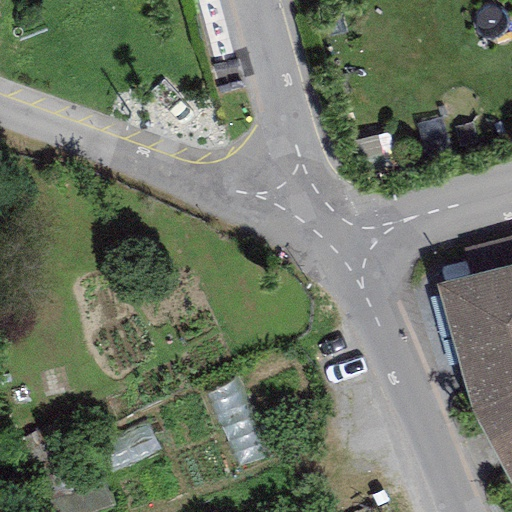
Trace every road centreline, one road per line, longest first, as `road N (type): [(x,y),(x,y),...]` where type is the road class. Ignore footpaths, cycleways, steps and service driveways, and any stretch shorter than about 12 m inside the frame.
road 1 (residential): [(0,111),(340,232)]
road 2 (residential): [(446,511),(340,232)]
road 3 (residential): [(340,232),(290,139),(252,0)]
road 4 (residential): [(340,232),(511,188)]
